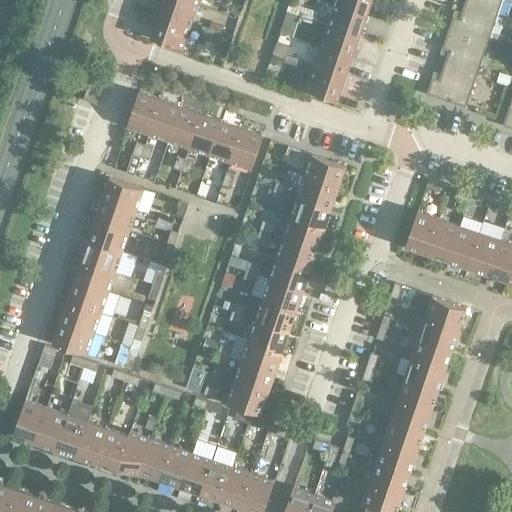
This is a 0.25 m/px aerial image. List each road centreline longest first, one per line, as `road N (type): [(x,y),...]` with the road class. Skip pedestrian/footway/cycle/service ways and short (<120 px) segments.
road 1 (residential): [(12,396),(129,51)]
road 2 (residential): [(303,423),(355,279),(377,263),(409,167),(395,139),(371,129)]
road 3 (residential): [(371,129),(129,51)]
road 4 (residential): [(414,0),(371,129)]
